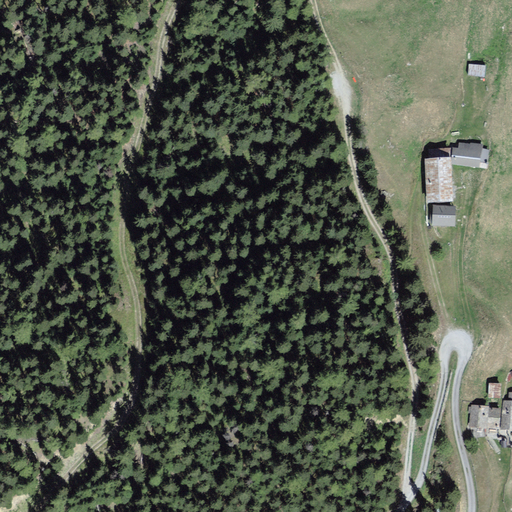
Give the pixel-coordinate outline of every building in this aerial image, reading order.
[(482,150),(482,145),(471,144),(471,145),(460,144),(459,150),(454,149),(452,164),(480,168),(481,162),(486,163),(486,161),(489,162),(490,151),(482,150)] [(429,202),(452,201),(449,151),(431,152),(431,161),(426,162),(429,202)] [(455,209),(435,207),(433,224),(453,226),(455,209)] [(500,386),(490,385),(489,397),(500,398),(500,386)] [(509,402),(505,402),(504,410),(502,429),(511,429),(511,394),(510,394),(509,402)] [(488,429),(488,427),(490,409),(473,407),(471,427),(488,429)] [(488,427),(502,429),(504,410),(490,409),(488,427)]
